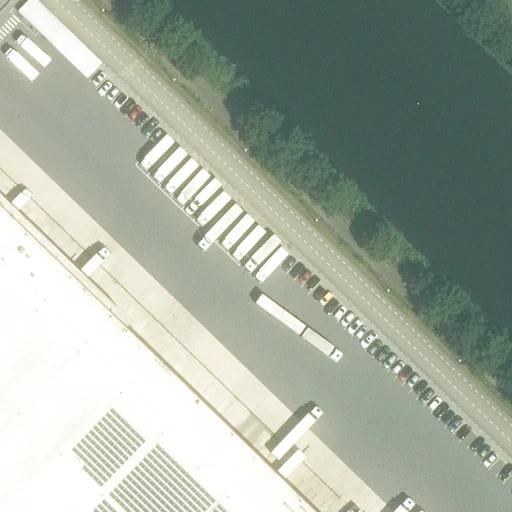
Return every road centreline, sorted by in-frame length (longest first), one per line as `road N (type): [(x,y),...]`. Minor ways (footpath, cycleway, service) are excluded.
road 1 (unclassified): [(511,443),(63,0)]
road 2 (track): [(511,400),(103,0)]
